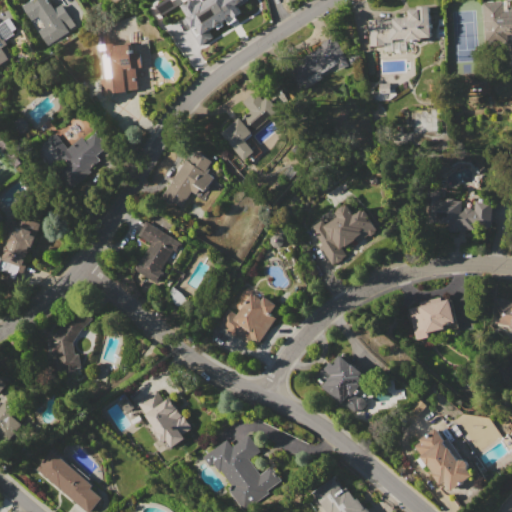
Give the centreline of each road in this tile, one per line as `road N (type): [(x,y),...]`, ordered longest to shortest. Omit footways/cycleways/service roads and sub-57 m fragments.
road 1 (residential): [(327,0),(203,86),(167,127),(82,262),(0,332)]
road 2 (residential): [(82,262),(183,350),(324,426),(428,511)]
road 3 (residential): [(511,265),(458,263),(371,283),(293,344),(268,393)]
